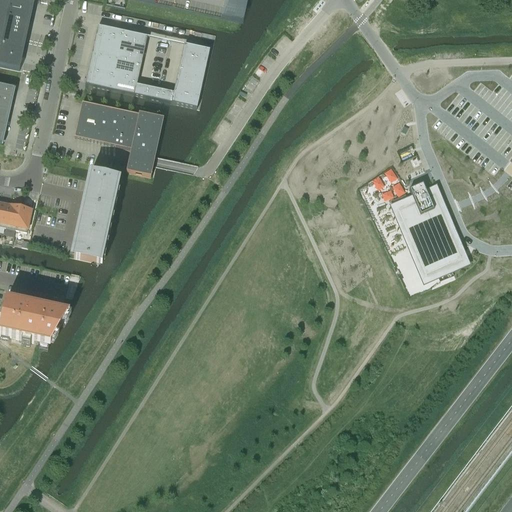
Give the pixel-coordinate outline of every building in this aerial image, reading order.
[(0,0),(0,49),(22,54),(33,3),(18,0),(0,0)] [(85,85),(84,87),(89,88),(188,109),(198,111),(198,110),(197,109),(200,94),(205,71),(209,54),(210,55),(210,53),(183,47),(173,95),(136,87),(147,39),(97,28),(97,30),(98,30),(86,85),(85,85)] [(14,90),(6,88),(0,86),(0,145),(1,146),(14,90)] [(74,139),(155,156),(162,122),(81,104),(81,105),(82,106),(75,139),(74,138),(74,139)] [(88,176),(70,259),(99,265),(107,231),(117,182),(88,176)] [(415,206),(397,213),(424,278),(461,262),(442,217),(443,216),(441,211),(440,212),(434,198),(428,200),(424,192),(422,186),(409,192),(412,197),(415,206)] [(0,205),(0,228),(5,229),(10,207),(9,207),(0,205)] [(10,207),(5,229),(15,232),(20,209),(10,207)] [(20,209),(15,232),(26,234),(28,226),(30,226),(31,217),(30,217),(31,211),(20,209)] [(142,242),(132,259),(142,265),(152,248),(142,242)] [(1,318),(0,324),(0,337),(47,348),(67,315),(33,308),(5,302),(1,318)]
